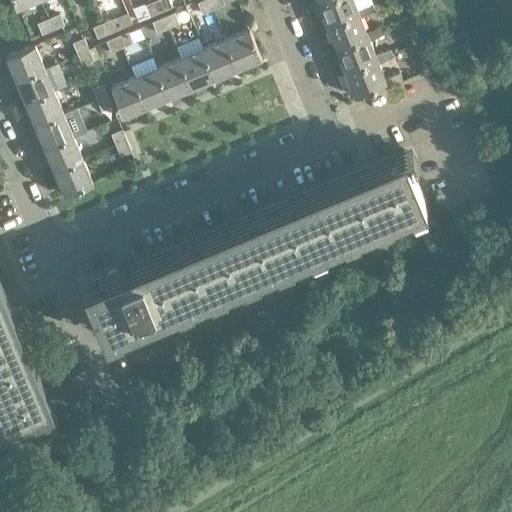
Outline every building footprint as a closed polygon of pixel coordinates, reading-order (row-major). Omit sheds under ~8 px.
[(153,0),(145,3),(149,15),(160,10),(156,0),(153,0)] [(169,0),(156,0),(160,10),(172,6),(169,0)] [(200,0),(197,1),(198,2),(202,13),(213,8),(209,0),(200,0)] [(223,0),(209,0),(213,8),(225,3),(223,0)] [(321,0),(318,1),(327,24),(359,11),(361,15),(375,9),(372,2),(358,7),(355,0),(321,0)] [(175,11),(163,15),(168,27),(179,22),(175,11)] [(359,11),(327,24),(337,48),(369,35),(370,38),(384,31),(381,25),(367,30),(361,15),(359,11)] [(60,12),(48,17),(53,28),(64,23),(60,12)] [(152,20),(152,21),(157,32),(168,27),(163,15),(152,20)] [(115,16),(104,21),(109,32),(120,27),(115,16)] [(37,22),(42,33),(53,28),(48,17),(37,22)] [(109,32),(104,21),(92,25),(97,37),(109,32)] [(249,26),(226,36),(239,66),(262,57),(249,26)] [(129,30),(117,35),(122,46),(133,41),(129,30)] [(122,46),(117,35),(106,39),(111,51),(122,46)] [(369,35),(337,48),(346,70),(378,57),(379,61),(394,54),(390,48),(376,53),(370,38),(369,35)] [(72,41),(77,52),(89,47),(84,36),(72,41)] [(226,36),(203,46),(215,76),(239,66),(226,36)] [(35,42),(5,55),(14,78),(45,65),(35,42)] [(203,46),(180,56),(192,86),(215,76),(203,46)] [(89,47),(77,52),(82,64),(93,59),(89,47)] [(180,56),(157,65),(169,95),(192,86),(180,56)] [(378,57),(346,70),(355,94),(387,81),(388,84),(402,78),(399,71),(385,76),(379,61),(378,57)] [(45,65),(14,78),(24,101),(54,88),(45,65)] [(157,65),(134,75),(146,105),(169,95),(157,65)] [(111,85),(123,115),(146,105),(134,75),(111,85)] [(91,87),(96,98),(108,93),(103,82),(91,87)] [(64,111),(54,88),(24,101),(34,124),(64,111)] [(108,93),(96,98),(101,109),(113,104),(108,93)] [(64,111),(34,124),(44,147),(74,134),(87,129),(77,106),(64,111)] [(111,132),(115,143),(127,139),(122,127),(111,132)] [(74,134),(44,147),(54,170),(83,157),(74,134)] [(127,139),(115,143),(120,155),(132,150),(127,139)] [(403,147),(83,281),(104,330),(424,196),(403,147)] [(83,157),(54,170),(64,193),(93,181),(83,157)] [(0,416),(5,428),(54,408),(0,280),(0,416)]
